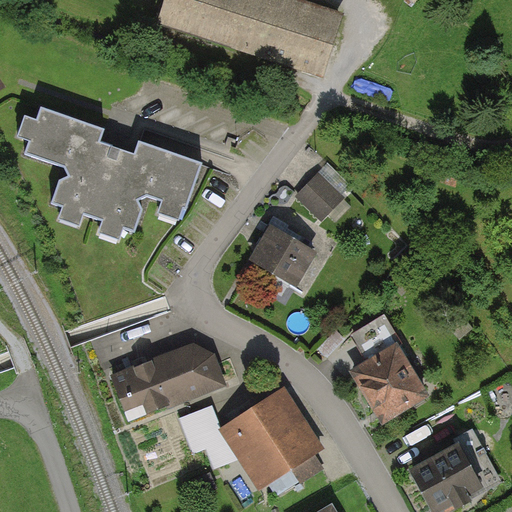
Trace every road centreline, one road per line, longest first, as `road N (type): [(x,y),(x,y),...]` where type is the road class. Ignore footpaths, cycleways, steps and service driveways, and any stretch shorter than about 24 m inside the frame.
road 1 (residential): [(192,296),(205,316),(298,366),(358,440),(395,511)]
road 2 (track): [(511,150),(460,145),(326,95)]
road 3 (residential): [(0,407),(23,412),(43,431),(70,511)]
